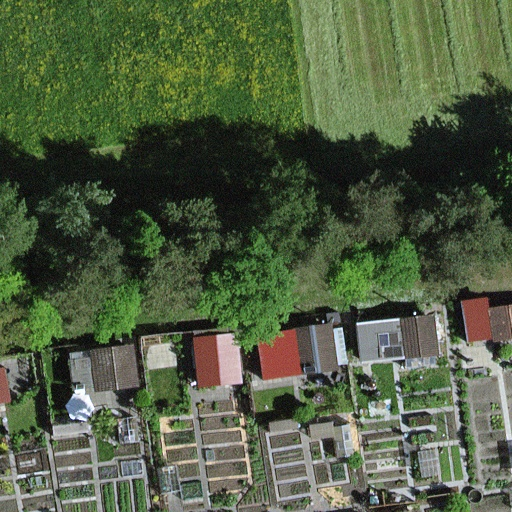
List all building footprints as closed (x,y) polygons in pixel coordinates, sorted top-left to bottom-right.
[(489,294),(471,297),(478,338),(511,332),(511,302),(491,306),(489,294)] [(444,311),(385,316),(389,356),(447,350),(444,311)] [(340,319),(263,329),(270,377),(346,367),(340,319)] [(248,333),(203,336),(207,384),(252,381),(248,333)] [(144,344),(98,346),(100,379),(146,377),(144,344)] [(13,362),(0,363),(0,398),(17,396),(13,362)]
